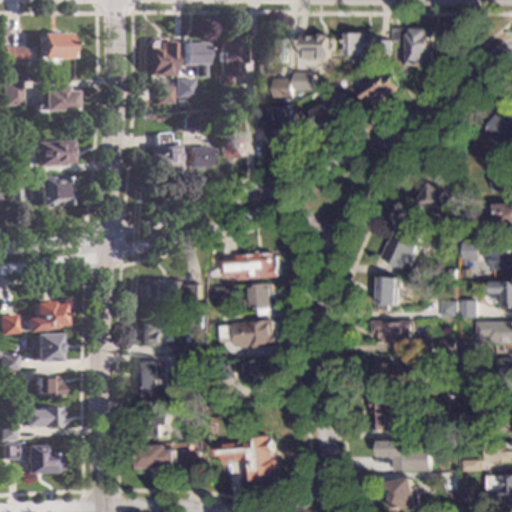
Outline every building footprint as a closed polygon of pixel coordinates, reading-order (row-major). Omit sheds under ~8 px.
[(433,65),(402,64),(402,51),(409,51),(409,44),(393,44),(393,29),(408,29),(408,28),(433,28),(433,65)] [(62,46),(69,46),(68,58),(52,58),(52,65),(35,65),(35,34),(62,34),(62,46)] [(366,34),(366,38),(377,38),(377,55),(374,55),(374,57),(366,57),(366,63),(355,63),(355,54),(347,55),(347,34),(366,34)] [(329,36),(329,38),(333,38),(336,40),(336,48),(334,50),(332,50),(332,53),(331,53),(331,58),(328,58),(328,61),(321,61),(321,58),(304,59),(303,37),(321,37),(323,35),(327,35),(329,36)] [(224,43),(236,44),(236,53),(241,53),(241,65),(236,65),(236,78),(228,77),(228,85),(213,85),(213,75),(214,75),(215,43),(215,39),(224,39),(224,43)] [(288,62),(274,62),(274,64),(262,64),(262,43),(272,43),(272,39),(289,40),(288,62)] [(152,43),(169,43),(168,77),(144,77),(144,53),(141,50),(141,44),(145,40),(151,40),(152,43)] [(392,41),(392,57),(377,56),(378,41),(392,41)] [(200,78),(190,78),(190,67),(177,66),(177,44),(200,44),(200,78)] [(20,66),(0,65),(0,49),(20,49),(20,66)] [(400,87),(373,107),(361,90),(383,74),(385,77),(390,73),(400,87)] [(311,93),(295,93),(295,78),(311,78),(311,93)] [(181,94),(170,94),(170,79),(181,79),(181,94)] [(363,94),(357,98),(349,85),(355,81),(363,94)] [(294,97),(281,97),(280,83),(294,83),(294,97)] [(16,100),(0,100),(0,84),(15,84),(16,100)] [(167,104),(150,104),(151,87),(168,87),(167,104)] [(59,91),(69,91),(69,111),(39,111),(39,115),(30,115),(30,105),(37,105),(37,92),(44,92),(44,88),(59,88),(59,91)] [(351,111),(344,114),(347,118),(338,123),(337,120),(320,128),(319,127),(314,129),(310,120),(315,117),(313,111),(338,100),(338,101),(345,98),(351,111)] [(302,135),(292,138),(293,142),(287,144),(285,139),(275,142),(275,141),(269,143),(266,132),(272,130),(269,122),(281,118),(278,110),(293,105),(302,135)] [(268,109),(268,129),(253,128),(254,108),(268,109)] [(511,113),(511,146),(503,141),(501,144),(490,138),(492,136),(489,134),(501,114),(506,118),(509,112),(511,113)] [(191,115),(191,129),(177,129),(178,114),(191,115)] [(249,132),(240,134),(245,157),(229,161),(227,155),(219,157),(217,149),(223,148),(220,134),(239,130),(236,118),(246,116),(249,132)] [(164,142),(171,141),(173,172),(145,174),(144,172),(136,172),(135,158),(143,157),(143,154),(149,154),(149,148),(150,148),(149,135),(163,134),(164,142)] [(69,164),(52,165),(52,166),(32,167),(31,143),(68,141),(69,164)] [(202,150),(209,150),(208,167),(203,167),(203,169),(182,169),(182,148),(202,148),(202,150)] [(16,177),(0,178),(0,161),(15,161),(16,177)] [(511,192),(494,192),(493,175),(511,175),(511,192)] [(62,180),(66,180),(66,187),(63,188),(65,205),(51,207),(51,206),(46,207),(46,205),(35,207),(32,179),(45,177),(45,179),(61,178),(62,180)] [(19,209),(3,210),(1,181),(17,180),(19,209)] [(443,191),(448,184),(459,192),(453,202),(451,201),(440,218),(418,203),(431,183),(443,191)] [(511,227),(501,227),(501,220),(485,220),(485,206),(496,206),(496,204),(511,204),(511,227)] [(429,231),(409,271),(382,258),(390,241),(393,243),(397,236),(394,234),(398,226),(401,227),(405,219),(429,231)] [(479,243),(479,259),(463,260),(463,243),(479,243)] [(263,252),(263,254),(274,253),(274,257),(279,257),(280,277),(239,280),(239,277),(226,277),(224,261),(238,260),(238,256),(255,254),(255,252),(256,251),(261,251),(263,252)] [(511,270),(492,270),(493,251),(511,251),(511,270)] [(459,264),(457,279),(442,278),(443,263),(459,264)] [(402,278),(402,287),(400,286),(399,307),(391,306),(390,311),(380,310),(380,304),(378,304),(380,277),(402,278)] [(175,281),(184,281),(184,286),(200,285),(201,299),(146,301),(146,298),(140,298),(139,286),(146,286),(145,281),(175,280),(175,281)] [(511,308),(503,308),(503,293),(492,293),(492,282),(511,282),(511,308)] [(274,292),(276,292),(276,298),(275,298),(275,308),(272,308),(272,314),(259,315),(259,309),(252,309),(252,300),(250,301),(249,293),(251,293),(251,285),(273,284),(274,292)] [(236,303),(218,305),(217,288),(235,286),(236,303)] [(458,318),(442,317),(442,301),(458,301),(458,318)] [(45,303),(46,303),(46,305),(56,304),(59,326),(49,327),(49,329),(24,332),(22,320),(28,319),(26,305),(28,305),(27,304),(45,302),(45,303)] [(476,318),(460,318),(460,303),(476,303),(476,318)] [(203,328),(189,328),(189,312),(203,312),(203,328)] [(158,316),(166,316),(166,326),(165,326),(165,334),(164,334),(164,345),(146,346),(146,344),(141,344),(140,337),(139,337),(139,325),(140,325),(140,318),(145,318),(145,314),(158,314),(158,316)] [(13,334),(0,335),(0,316),(11,315),(13,334)] [(274,336),(277,335),(278,346),(254,348),(253,346),(237,347),(236,342),(222,344),(220,327),(234,325),(234,324),(273,320),(274,336)] [(416,344),(380,345),(380,334),(373,334),(373,321),(416,321),(416,344)] [(511,343),(480,343),(480,339),(478,339),(478,322),(511,322),(511,343)] [(53,344),(57,344),(58,354),(53,354),(53,362),(29,363),(28,349),(24,349),(23,339),(28,339),(28,335),(53,334),(53,344)] [(457,356),(442,356),(441,341),(457,340),(457,356)] [(476,357),(459,356),(459,342),(476,342),(476,357)] [(11,371),(0,371),(0,356),(11,356),(11,371)] [(193,371),(177,371),(176,356),(193,356),(193,371)] [(272,363),(274,362),(275,367),(272,368),(274,380),(264,381),(265,388),(252,389),(250,372),(244,373),(243,362),(272,359),(272,363)] [(428,375),(415,375),(415,384),(389,385),(388,384),(372,384),(371,374),(374,374),(374,365),(379,365),(379,364),(392,364),(393,365),(412,365),(412,359),(428,359),(428,375)] [(454,364),(449,367),(446,362),(452,359),(454,364)] [(511,392),(510,392),(510,388),(499,388),(499,359),(511,359),(511,392)] [(160,377),(166,376),(167,387),(153,388),(153,395),(142,395),(140,362),(159,361),(160,377)] [(235,378),(217,380),(216,364),(233,362),(235,378)] [(12,389),(0,390),(0,375),(10,374),(12,389)] [(50,381),(53,381),(53,385),(56,385),(56,397),(46,397),(45,399),(41,399),(40,398),(39,399),(33,399),(33,397),(31,397),(31,377),(50,377),(50,381)] [(511,419),(495,419),(495,410),(488,410),(488,399),(495,399),(495,398),(511,398),(511,419)] [(399,414),(389,414),(389,417),(394,417),(396,419),(396,426),(394,427),(389,427),(389,431),(375,431),(375,411),(373,411),(373,399),(399,399),(399,414)] [(153,409),(170,408),(170,425),(163,425),(164,437),(150,437),(149,422),(142,422),(141,410),(138,410),(138,402),(153,402),(153,409)] [(55,420),(58,420),(58,427),(33,428),(33,426),(18,427),(17,411),(32,411),(32,408),(54,407),(55,420)] [(457,429),(442,429),(442,413),(457,413),(457,429)] [(476,433),(461,433),(461,419),(476,419),(476,433)] [(11,441),(0,441),(0,427),(10,427),(11,441)] [(269,440),(273,440),(274,452),(272,452),(272,459),(275,459),(278,461),(278,469),(276,471),(272,472),(272,475),(261,475),(262,480),(247,481),(245,460),(224,461),(223,444),(251,442),(250,438),(269,437),(269,440)] [(417,448),(431,448),(431,471),(397,470),(397,472),(394,472),(394,457),(381,457),(381,441),(417,441),(417,448)] [(511,461),(488,461),(488,442),(511,442),(511,461)] [(16,449),(20,449),(20,447),(40,446),(40,454),(50,454),(50,457),(58,457),(58,471),(50,471),(50,474),(20,475),(19,455),(14,455),(14,461),(0,461),(0,444),(15,444),(16,449)] [(168,450),(177,450),(177,464),(169,464),(169,469),(138,469),(138,446),(168,445),(168,450)] [(201,467),(183,467),(182,450),(200,450),(201,467)] [(480,471),(463,471),(463,460),(480,460),(480,471)] [(511,500),(504,500),(504,493),(487,493),(487,476),(503,476),(503,475),(511,475),(511,500)] [(416,488),(418,487),(421,505),(419,506),(394,511),(392,500),(390,501),(389,494),(390,493),(389,482),(414,478),(416,488)] [(471,500),(456,507),(450,493),(465,486),(471,500)]
